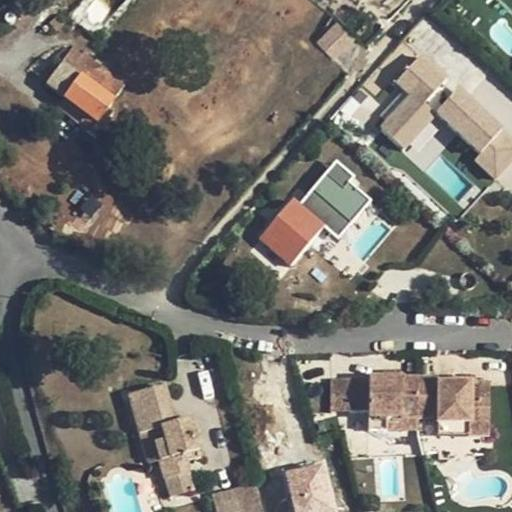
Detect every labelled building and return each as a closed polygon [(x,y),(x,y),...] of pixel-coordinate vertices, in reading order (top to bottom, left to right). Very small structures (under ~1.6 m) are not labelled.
[(336,19),(315,40),(334,60),(356,39),(336,19)] [(45,89),(65,103),(95,125),(103,115),(125,88),(75,50),(45,89)] [(411,96),(383,124),(402,143),(437,110),(426,102),(449,78),(421,52),(394,80),(411,96)] [(511,134),(460,86),(437,110),(482,151),(473,160),(495,179),(511,161),(511,134)] [(58,113),(86,134),(95,125),(65,103),(58,113)] [(95,125),(86,134),(95,141),(112,121),(103,115),(95,125)] [(338,157),(301,200),(325,222),(341,235),(371,200),(352,183),(358,175),(338,157)] [(295,195),(257,238),(288,265),(325,222),(301,200),(295,195)] [(378,378),(377,386),(394,387),(394,379),(378,378)] [(345,385),(329,384),(328,417),(345,417),(345,385)] [(377,386),(345,385),(345,417),(361,418),(361,437),(378,437),(379,425),(411,426),(412,387),(394,387),(377,386)] [(433,427),(432,431),(463,432),(463,445),(482,446),(484,394),(464,393),(448,393),(433,393),(433,388),(412,387),(411,426),(433,427)] [(129,397),(140,437),(152,434),(160,463),(165,482),(189,476),(186,464),(201,460),(191,423),(174,426),(164,388),(129,397)] [(410,438),(411,426),(379,425),(378,437),(410,438)] [(432,444),(463,445),(463,432),(432,431),(432,444)] [(148,466),(160,463),(152,434),(140,437),(148,466)] [(323,459),(286,469),(297,511),(328,511),(336,510),(323,459)] [(193,493),(189,476),(165,482),(170,499),(193,493)] [(261,511),(255,486),(241,490),(246,511),(261,511)] [(215,511),(246,511),(241,490),(211,498),(215,511)]
